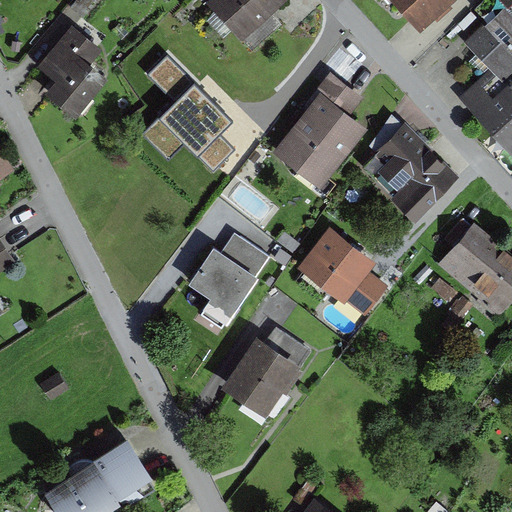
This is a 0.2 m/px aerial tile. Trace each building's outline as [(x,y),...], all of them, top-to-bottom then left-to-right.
[(292,0),(213,0),(248,39),(292,0)] [(401,0),(426,29),(459,0),(401,0)] [(497,67),(466,94),(511,145),(511,0),(490,0),(482,8),(494,21),(473,39),(497,67)] [(108,45),(80,22),(45,63),(62,78),(52,90),(81,114),(116,73),(98,58),(108,45)] [(371,95),(338,69),(310,103),(315,107),(280,149),(327,187),(376,128),(357,112),(371,95)] [(465,175),(412,122),(410,125),(398,113),(377,144),(383,151),(369,165),(422,218),(465,175)] [(0,145),(0,182),(17,171),(0,145)] [(511,306),(511,247),(482,221),(445,263),(504,315),(511,306)] [(383,260),(337,223),(304,265),(350,303),(353,300),(371,314),(395,283),(377,268),(383,260)] [(214,303),(234,317),(276,254),(246,232),(232,255),(219,247),(197,281),(219,294),(214,303)] [(1,240),(0,240),(0,317),(10,311),(0,295),(0,272),(15,262),(1,240)] [(477,302),(446,277),(438,287),(457,303),(451,311),(462,320),(477,302)] [(315,346),(284,325),(275,338),(266,332),(229,385),(273,415),(289,392),(293,395),(312,366),(304,361),(315,346)] [(126,439),(56,488),(72,511),(108,511),(155,480),(126,439)] [(342,511),(323,496),(309,511),(342,511)]
